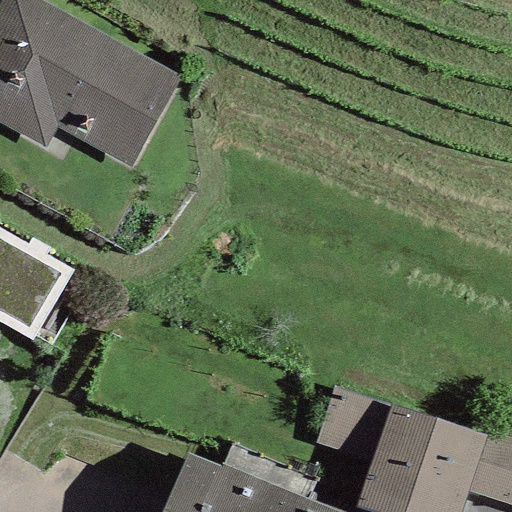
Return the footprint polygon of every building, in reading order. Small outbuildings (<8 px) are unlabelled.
[(178,79),(33,0),(0,0),(0,1),(0,123),(32,142),(43,121),(129,169),(178,79)] [(69,267),(0,229),(0,322),(30,339),(69,267)] [(369,465),(388,406),(332,387),(314,443),(369,465)] [(484,436),(388,406),(369,465),(356,507),(370,511),(460,511),(466,492),(484,436)] [(511,439),(484,436),(466,492),(478,497),(511,506),(511,439)] [(335,511),(184,453),(160,511),(335,511)]
